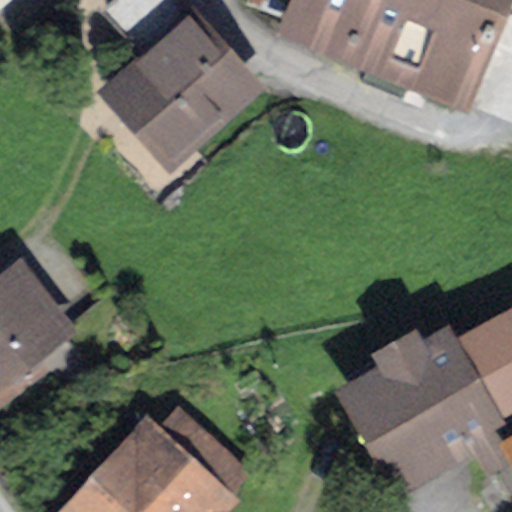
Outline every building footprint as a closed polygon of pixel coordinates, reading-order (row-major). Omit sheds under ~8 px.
[(508,0),(279,0),(262,45),(462,121),(508,0)] [(191,11),(107,87),(172,159),(257,83),(191,11)] [(4,268),(0,271),(0,381),(58,332),(4,268)] [(511,511),(511,301),(318,404),(363,489),(467,434),(508,511),(511,511)] [(150,428),(72,511),(209,511),(248,469),(186,413),(162,439),(150,428)]
